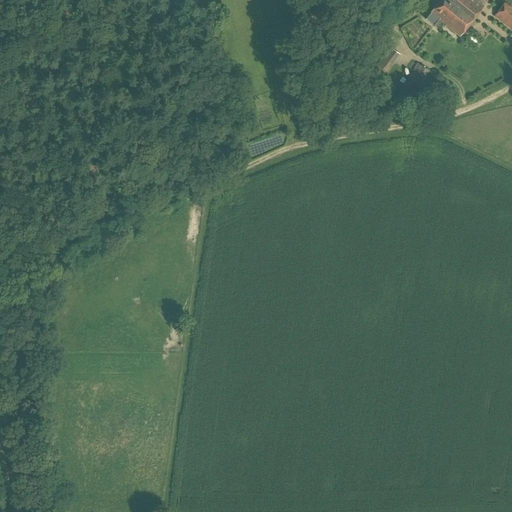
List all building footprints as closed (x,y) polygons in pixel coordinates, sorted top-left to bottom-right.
[(459,36),(472,21),(445,0),(440,0),(430,12),(426,18),(425,18),(425,19),(426,19),(434,25),(439,19),(459,36)] [(445,0),(472,21),(484,6),(475,0),(445,0)] [(511,30),(511,3),(508,0),(505,0),(494,16),(511,30)] [(384,73),(389,66),(380,59),(375,66),(384,73)] [(414,99),(429,70),(417,63),(400,92),(414,99)] [(376,83),(383,73),(375,67),(368,76),(376,83)]
